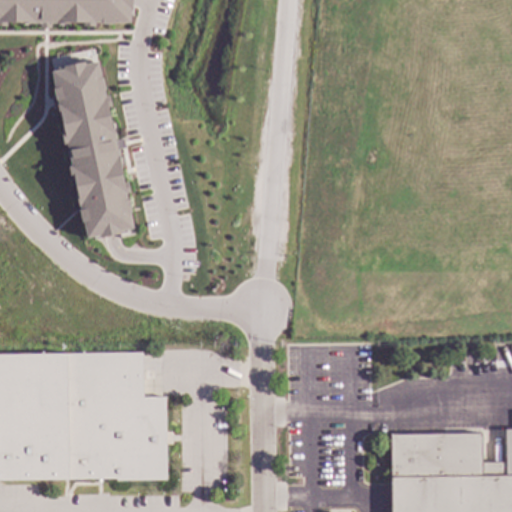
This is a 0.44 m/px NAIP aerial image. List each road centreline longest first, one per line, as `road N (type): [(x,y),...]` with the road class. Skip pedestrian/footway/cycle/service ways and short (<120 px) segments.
road 1 (residential): [(263,311),(162,309),(119,292),(40,236),(0,186)]
road 2 (residential): [(262,511),(264,249)]
road 3 (residential): [(264,249),(285,0)]
